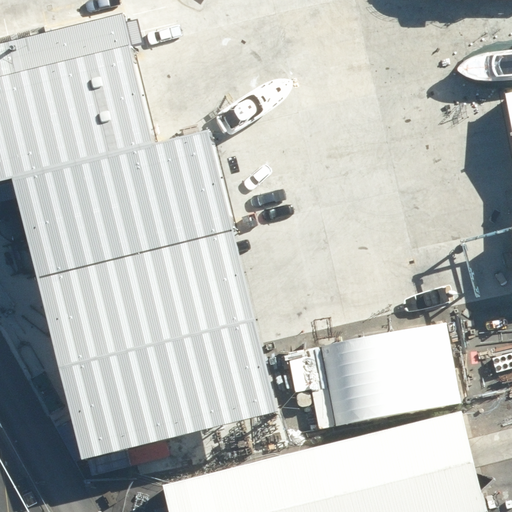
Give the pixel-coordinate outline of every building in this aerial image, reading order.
[(218,0),(241,14),(249,0),(218,0)] [(345,29),(350,30),(353,30),(354,30),(359,29),(363,27),(367,25),(370,22),(373,19),(376,15),(377,11),(378,6),(378,2),(377,0),(326,0),(327,1),(327,6),(327,10),(329,15),(331,18),(334,22),(337,25),(341,27),(345,29)] [(421,10),(425,11),(427,11),(430,11),(434,10),(438,9),(441,7),(445,4),(447,1),(447,0),(407,0),(408,1),(410,4),(413,7),(417,9),(421,10)] [(0,182),(18,178),(159,143),(143,79),(127,16),(0,47),(0,182)] [(509,76),(511,76),(511,28),(509,29),(505,31),(501,33),(498,36),(495,39),(493,43),(492,46),(491,51),(491,55),(492,59),(493,63),(495,67),(498,70),(501,73),(505,75),(509,76)] [(427,104),(432,105),(436,105),(437,104),(443,103),(447,101),(452,98),(456,94),(459,90),(461,85),(462,80),(463,74),(462,69),(461,64),(459,59),(456,55),(452,51),(448,48),(443,46),(438,44),(433,44),(427,44),(422,45),(417,48),(413,51),(409,54),(406,59),(404,63),(402,69),(402,74),(402,79),(404,84),(406,89),(409,94),(412,97),(417,101),(422,103),(427,104)] [(255,63),(190,77),(199,118),(264,104),(255,63)] [(159,143),(18,178),(42,276),(238,227),(225,178),(213,128),(159,143)] [(407,171),(410,172),(412,172),(413,172),(417,172),(420,171),(423,170),(425,169),(428,166),(430,164),(431,161),(432,158),(432,155),(432,152),(432,149),(430,146),(429,143),(427,141),(424,139),(421,137),(418,136),(415,136),(412,136),(409,137),(406,138),(403,139),(401,142),(399,144),(397,147),(396,150),(396,153),(396,156),(397,159),(398,162),(400,165),(402,167),(404,169),(407,171)] [(352,210),(354,210),(356,210),(357,210),(360,208),(362,207),(364,205),(366,203),(367,201),(368,198),(368,195),(368,193),(368,190),(367,187),(365,185),(363,183),(361,181),(359,180),(356,179),(354,179),(351,179),(348,179),(346,180),(343,182),(341,184),(340,186),(338,188),(337,191),(337,194),(337,196),(338,199),(339,201),(340,204),(342,206),(344,208),(346,209),(349,210),(352,210)] [(398,213),(400,213),(402,213),(403,212),(406,211),(408,210),(410,208),(412,206),(413,203),(414,201),(414,198),(414,195),(414,193),(413,190),(411,188),(409,186),(407,184),(405,183),(402,182),(400,181),(397,182),(394,182),(392,183),(389,185),(387,186),(386,188),(384,191),(383,193),(383,196),(383,199),(384,202),(385,204),(386,206),(388,209),(390,210),(392,212),(395,212),(398,213)] [(238,227),(42,276),(87,457),(283,409),(238,227)] [(462,398),(448,318),(435,320),(450,400),(462,398)] [(435,320),(334,338),(349,419),(450,400),(435,320)] [(349,419),(334,338),(322,341),(337,421),(349,419)] [(172,485),(179,511),(494,511),(496,511),(481,452),(471,411),(172,485)]
